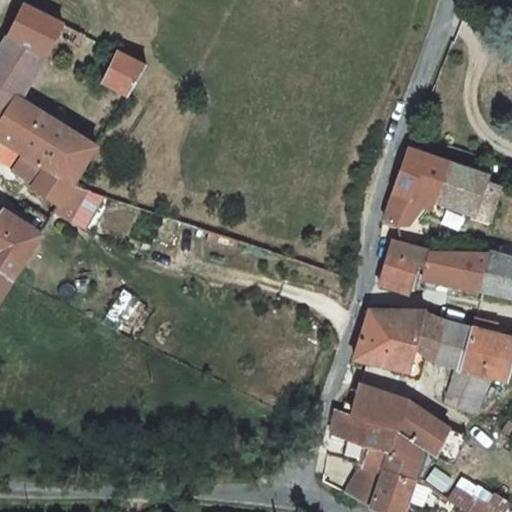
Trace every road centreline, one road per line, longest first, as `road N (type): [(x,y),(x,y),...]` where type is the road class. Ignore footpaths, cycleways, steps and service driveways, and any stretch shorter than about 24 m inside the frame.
road 1 (residential): [(444,0),(372,220),(363,291),(333,387),(287,490)]
road 2 (unclassified): [(287,490),(0,485)]
